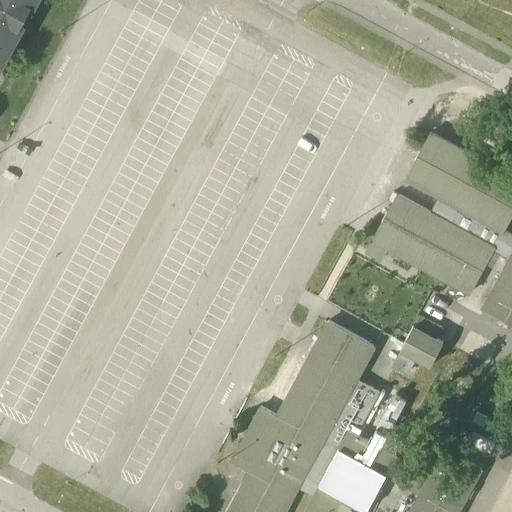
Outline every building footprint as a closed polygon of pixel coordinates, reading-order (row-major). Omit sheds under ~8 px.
[(0,0),(0,37),(19,0),(0,0)] [(253,174),(311,61),(191,0),(116,0),(75,82),(253,174)] [(66,94),(7,205),(177,296),(186,295),(216,238),(216,239),(221,230),(203,231),(202,223),(191,224),(164,210),(165,210),(143,198),(142,184),(129,186),(128,174),(114,176),(112,160),(114,161),(113,147),(121,146),(122,147),(139,145),(141,161),(149,146),(159,145),(145,138),(133,139),(137,132),(66,94)] [(282,167),(303,175),(320,134),(298,126),(282,167)] [(511,215),(511,177),(430,133),(405,179),(440,197),(431,213),(397,194),(367,250),(382,259),(388,248),(471,292),(494,248),(511,257),(483,309),(511,324),(511,234),(504,230),(511,215)] [(236,384),(328,202),(269,173),(178,354),(236,384)] [(224,182),(216,201),(230,208),(239,189),(224,182)] [(107,442),(174,312),(0,222),(0,362),(92,410),(82,429),(107,442)] [(442,327),(421,316),(415,327),(436,339),(442,327)] [(396,455),(351,430),(333,463),(315,453),(372,346),(328,322),(277,417),(267,412),(237,467),(247,472),(225,511),(283,511),(298,485),(316,495),(306,511),(364,511),(385,476),(390,465),(396,455)] [(415,327),(413,326),(400,349),(431,366),(443,343),(436,339),(415,327)] [(420,496),(411,511),(457,511),(481,469),(446,449),(426,485),(420,496)] [(426,485),(390,465),(385,476),(420,496),(426,485)]
